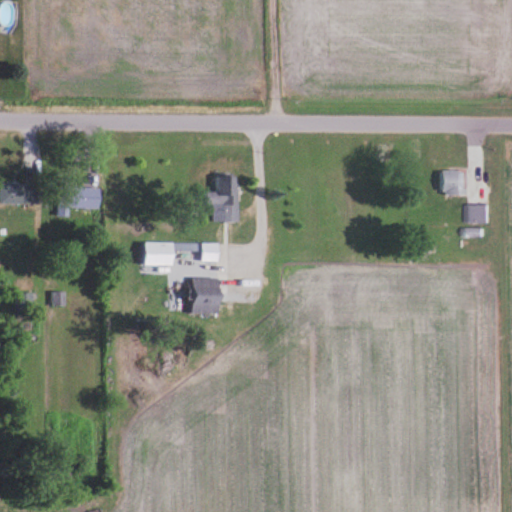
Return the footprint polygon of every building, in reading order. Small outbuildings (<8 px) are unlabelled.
[(444,170),(444,194),(470,194),(470,170),(444,170)] [(241,221),(239,176),(217,176),(217,191),(208,191),(209,205),(213,205),(214,222),(241,221)] [(0,183),(0,204),(41,204),(41,183),(0,183)] [(70,208),(102,208),(102,186),(60,186),(60,215),(70,215),(70,208)] [(493,204),(471,204),(471,222),(493,222),(493,204)] [(466,250),(477,250),(477,237),(487,237),(487,228),(466,228),(466,250)] [(175,242),(147,242),(147,265),(175,265),(175,242)] [(204,261),(221,261),(221,243),(204,243),(204,261)] [(194,313),(222,314),(222,278),(195,277),(194,313)]
